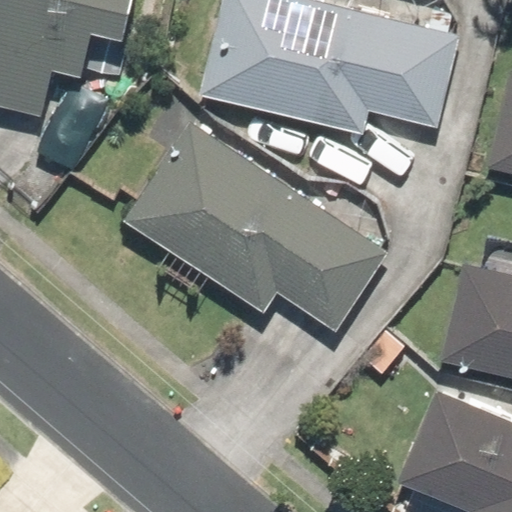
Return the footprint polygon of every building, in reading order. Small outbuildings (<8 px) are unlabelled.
[(128,0),(0,0),(0,111),(41,119),(49,69),(84,75),(91,35),(122,40),(128,0)] [(453,25),(345,0),(215,0),(193,94),(362,134),(368,109),(430,123),(453,25)] [(511,69),(505,68),(483,166),(511,171),(511,69)] [(385,250),(194,116),(121,221),(259,318),(280,289),(332,325),(385,250)] [(511,265),(463,254),(438,359),(511,376),(511,265)] [(470,511),(511,511),(511,419),(435,387),(396,479),(471,511),(470,511)]
